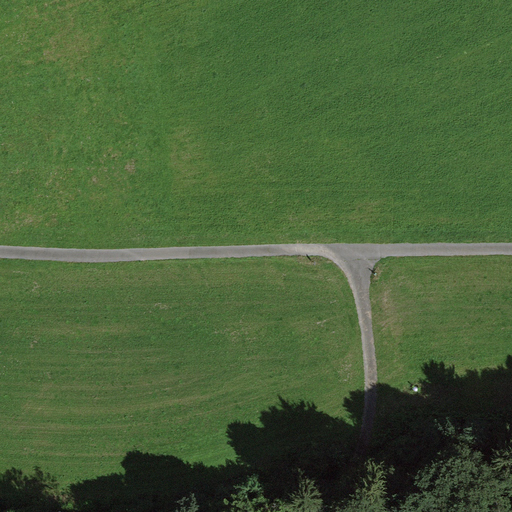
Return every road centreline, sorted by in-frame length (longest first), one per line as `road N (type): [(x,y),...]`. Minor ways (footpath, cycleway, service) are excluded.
road 1 (track): [(0,256),(374,255)]
road 2 (track): [(327,511),(381,388),(374,255)]
road 3 (track): [(374,255),(511,253)]
